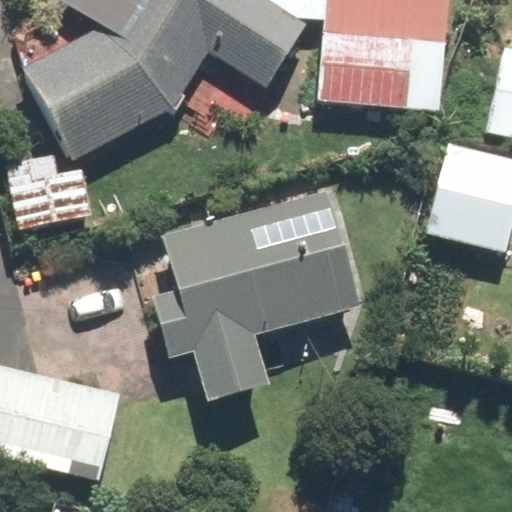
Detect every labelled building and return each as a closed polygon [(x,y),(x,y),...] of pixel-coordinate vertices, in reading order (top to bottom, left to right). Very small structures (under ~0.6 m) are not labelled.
[(59,0),(53,12),(96,38),(8,77),(49,158),(1,169),(16,237),(89,221),(76,164),(181,107),(180,89),(198,59),(260,97),(299,34),(291,29),(296,21),(321,23),(315,112),(439,120),(446,0),(238,0),(230,14),(207,0),(59,0)] [(511,55),(498,53),(480,139),(511,145),(511,55)] [(511,221),(511,164),(441,149),(420,244),(503,263),(511,221)] [(168,291),(146,296),(161,362),(183,357),(196,412),(264,396),(251,340),(348,318),(321,198),(155,236),(168,291)] [(120,401),(0,370),(0,467),(96,492),(120,401)]
